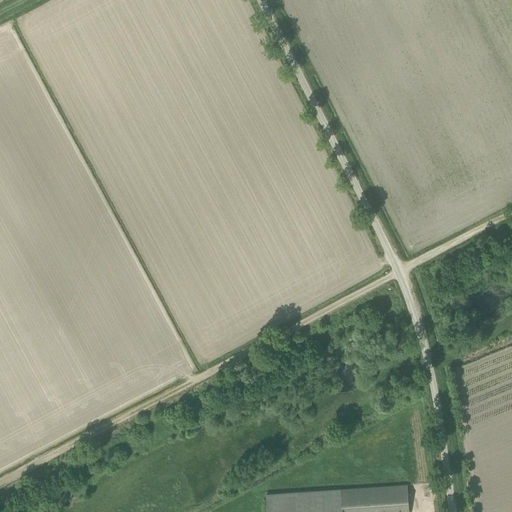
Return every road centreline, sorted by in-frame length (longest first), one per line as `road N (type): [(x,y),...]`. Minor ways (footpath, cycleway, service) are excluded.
road 1 (track): [(511,212),(0,484)]
road 2 (unclassified): [(451,511),(434,372),(416,314),(260,0)]
